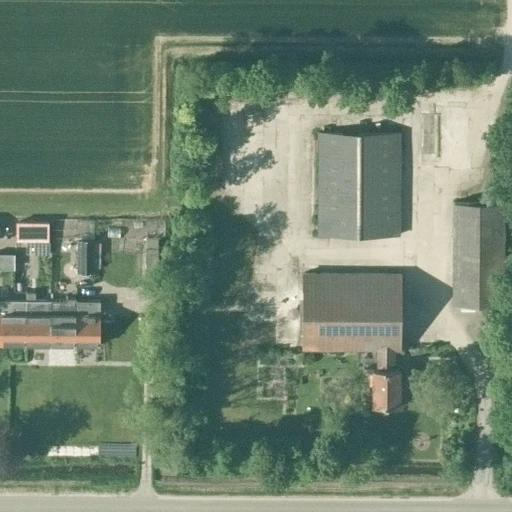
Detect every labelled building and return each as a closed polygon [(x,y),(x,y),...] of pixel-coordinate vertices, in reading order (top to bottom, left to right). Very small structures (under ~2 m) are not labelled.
[(460,171),(461,118),(416,117),(415,170),(460,171)] [(316,132),(315,233),(397,234),(398,132),(316,132)] [(461,172),(443,174),(447,201),(465,198),(461,172)] [(503,304),(503,201),(451,201),(451,304),(503,304)] [(76,271),(92,271),(92,239),(75,239),(76,271)] [(32,271),(15,271),(14,291),(32,291),(32,271)] [(398,348),(398,335),(398,273),(302,272),(301,348),(375,348),(375,368),(371,368),(371,404),(397,405),(397,368),(393,368),(393,348),(398,348)] [(26,343),(26,299),(0,298),(0,341),(1,341),(1,343),(26,343)] [(75,299),(75,298),(64,298),(64,299),(51,299),(51,303),(50,303),(50,343),(75,343),(75,299)] [(36,303),(36,299),(26,299),(26,343),(50,343),(50,303),(36,303)] [(75,299),(75,343),(100,343),(100,299),(75,299)]
